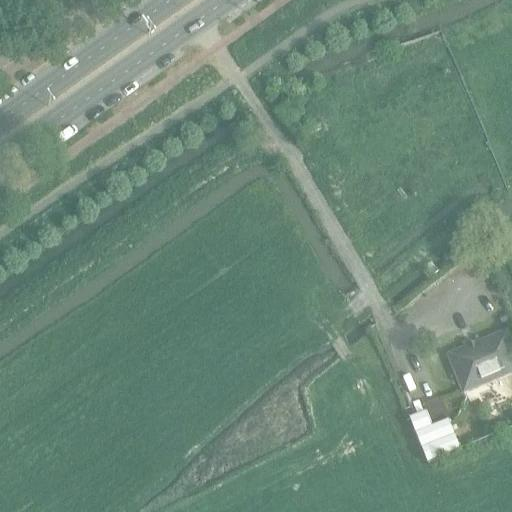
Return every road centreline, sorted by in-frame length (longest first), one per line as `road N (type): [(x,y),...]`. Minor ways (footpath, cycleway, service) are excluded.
road 1 (secondary): [(0,163),(232,0)]
road 2 (secondary): [(171,0),(0,122)]
